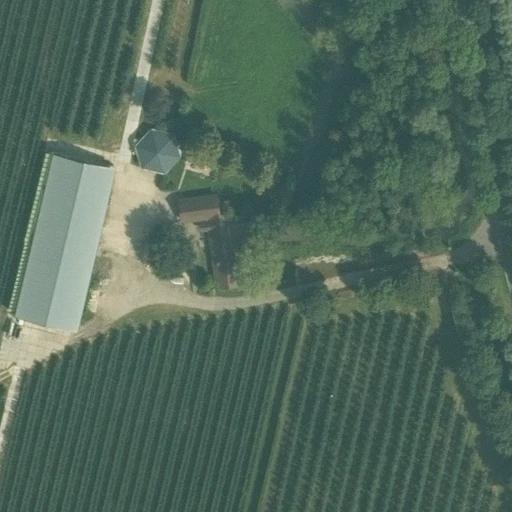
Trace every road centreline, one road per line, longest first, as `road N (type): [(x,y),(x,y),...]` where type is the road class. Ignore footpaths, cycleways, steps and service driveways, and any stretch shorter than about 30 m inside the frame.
road 1 (unclassified): [(508,265),(465,0)]
road 2 (track): [(143,293),(0,376)]
